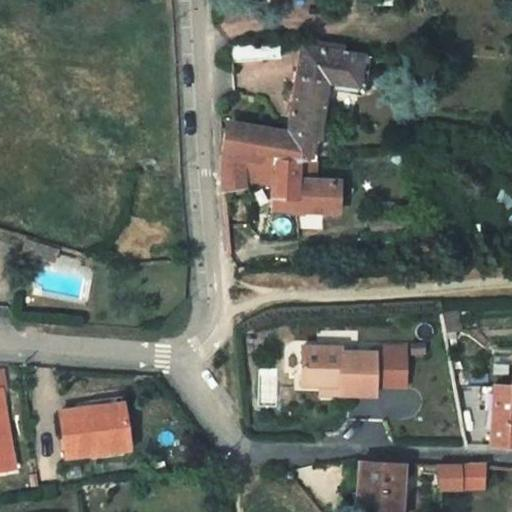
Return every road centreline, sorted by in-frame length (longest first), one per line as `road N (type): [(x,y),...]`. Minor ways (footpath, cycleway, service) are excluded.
road 1 (residential): [(173,357),(244,453),(511,464)]
road 2 (unclassified): [(201,0),(218,312),(214,331),(173,357)]
road 3 (unclassified): [(173,357),(0,343)]
